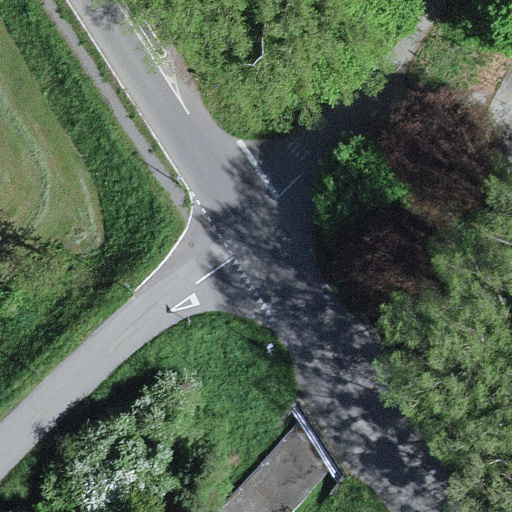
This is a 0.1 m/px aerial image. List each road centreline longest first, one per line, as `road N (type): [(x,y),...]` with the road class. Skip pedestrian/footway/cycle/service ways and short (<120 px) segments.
road 1 (residential): [(266,239),(141,326),(0,456)]
road 2 (unclassified): [(427,511),(266,239)]
road 3 (residential): [(438,0),(253,219)]
road 4 (unclassified): [(253,219),(114,0)]
